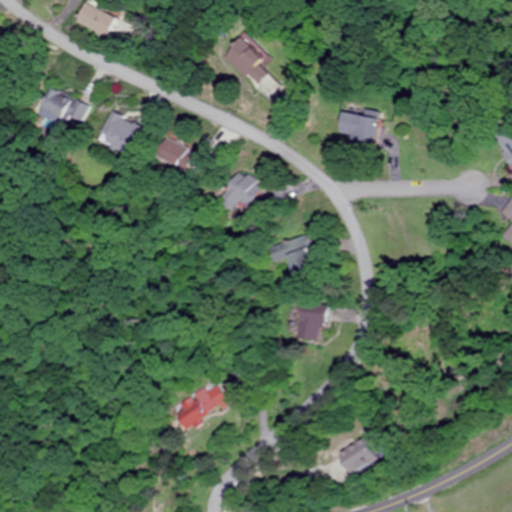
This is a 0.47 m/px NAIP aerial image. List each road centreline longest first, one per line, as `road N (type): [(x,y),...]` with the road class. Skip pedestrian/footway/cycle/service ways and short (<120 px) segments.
road 1 (residential): [(215,511),(230,476),(268,448),(356,354),(367,305),(355,231),(330,191),(288,153),(78,50),(9,0)]
road 2 (secondary): [(359,511),(511,444)]
